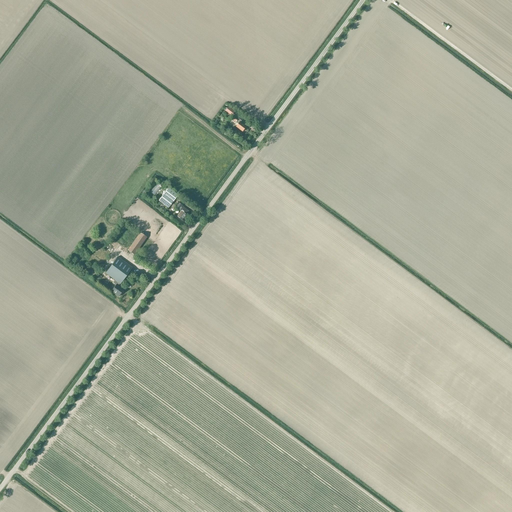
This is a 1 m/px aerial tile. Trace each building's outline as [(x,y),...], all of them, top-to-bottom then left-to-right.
[(228,107),(225,111),(232,115),(234,112),(228,107)] [(242,132),(246,127),(237,120),(238,119),(233,116),(231,119),(235,122),(237,124),(236,127),(242,132)] [(168,208),(178,195),(169,187),(159,201),(168,208)] [(189,212),(182,206),(183,205),(179,203),(176,207),(181,211),(177,216),(184,222),(189,216),(187,215),(189,212)] [(127,250),(134,255),(147,237),(140,232),(127,250)] [(118,286),(119,285),(120,284),(132,268),(118,257),(105,274),(115,280),(113,283),(116,285),(111,291),(119,297),(124,290),(118,286)] [(75,269),(79,271),(84,264),(80,261),(75,269)]
